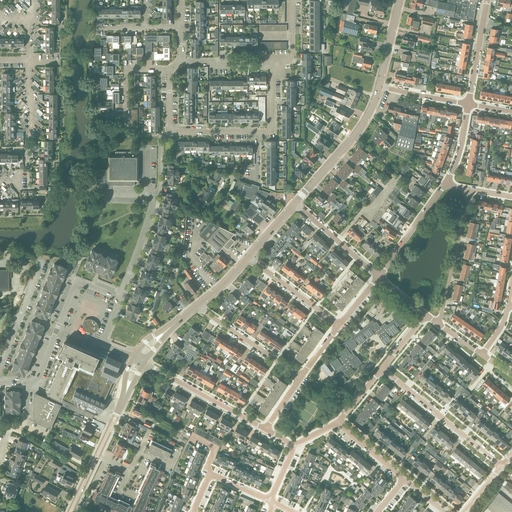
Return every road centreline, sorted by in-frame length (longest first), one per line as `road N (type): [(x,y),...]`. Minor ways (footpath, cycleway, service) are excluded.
road 1 (residential): [(169,68),(169,130),(271,132),(272,67)]
road 2 (tertiary): [(70,511),(138,359)]
road 3 (residential): [(501,466),(383,368)]
road 4 (residential): [(120,297),(156,196),(159,155)]
road 5 (tertiary): [(294,203),(356,133),(378,86)]
road 6 (residential): [(263,427),(138,359)]
road 7 (residential): [(438,322),(469,189)]
road 8 (residential): [(297,382),(195,306)]
